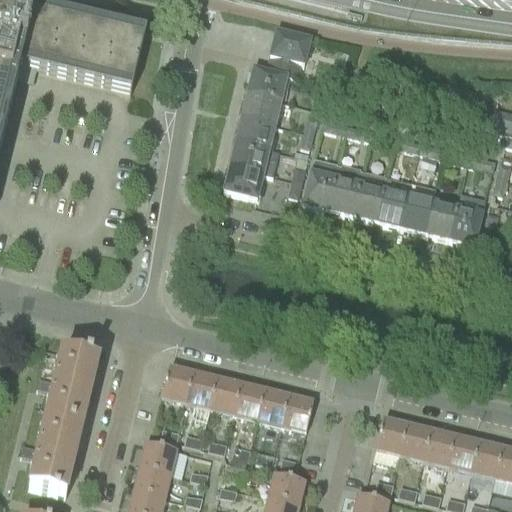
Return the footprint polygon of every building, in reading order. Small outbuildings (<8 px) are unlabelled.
[(0,16),(0,124),(14,66),(128,94),(127,101),(129,101),(143,41),(142,40),(140,46),(33,20),(34,15),(32,14),(27,35),(5,30),(8,19),(0,16)] [(274,38),(265,78),(285,83),(285,84),(296,87),(299,74),(302,74),(309,47),(274,38)] [(251,76),(246,100),(280,108),(285,85),(295,87),(296,87),(285,84),(285,83),(265,78),(265,79),(251,76)] [(307,105),(316,107),(320,93),(311,91),(307,105)] [(246,100),(240,124),(274,132),(280,108),(246,100)] [(475,117),(472,130),(488,134),(491,121),(475,117)] [(506,137),(511,138),(511,121),(492,117),(491,121),(488,134),(496,136),(495,139),(505,142),(506,137)] [(240,124),(234,148),(268,156),(274,132),(240,124)] [(304,125),(301,140),(311,142),(315,128),(304,125)] [(320,128),(318,137),(334,141),(336,132),(320,128)] [(343,143),(367,149),(370,140),(345,134),(343,143)] [(511,154),(511,150),(511,138),(506,137),(505,142),(502,152),(511,154)] [(301,140),(297,155),(308,157),(311,142),(301,140)] [(367,149),(392,155),(394,145),(370,140),(367,149)] [(392,155),(416,160),(419,151),(394,145),(392,155)] [(234,148),(228,173),(262,181),(271,183),(277,160),(267,158),(268,156),(234,148)] [(416,160),(441,166),(443,157),(419,151),(416,160)] [(441,166),(465,172),(467,163),(443,157),(441,166)] [(468,163),(465,172),(478,175),(480,166),(468,163)] [(300,211),(325,217),(333,184),(335,174),(336,172),(311,166),(300,211)] [(498,172),(494,187),(505,189),(509,175),(498,172)] [(262,181),(228,173),(222,199),(255,207),(262,181)] [(293,173),(289,188),(299,190),(303,175),(293,173)] [(333,184),(325,217),(349,223),(358,190),(360,179),(335,174),(333,184)] [(358,190),(349,223),(374,229),(384,185),(360,179),(358,190)] [(384,185),(374,229),(398,235),(406,201),(409,191),(384,185)] [(494,187),(491,201),(502,204),(505,189),(494,187)] [(299,190),(289,188),(286,201),(296,203),(299,190)] [(398,235),(423,241),(431,207),(406,201),(398,235)] [(455,213),(447,247),(472,253),(477,234),(480,219),(483,208),(458,202),(455,213)] [(423,241),(447,247),(455,213),(431,207),(423,241)] [(486,220),(482,235),(491,237),(495,222),(486,220)] [(491,237),(482,235),(479,248),(488,250),(491,237)] [(37,386),(34,396),(50,400),(43,428),(80,437),(97,369),(88,367),(89,366),(84,365),(83,365),(59,360),(59,362),(53,387),(52,389),(37,386)] [(160,405),(184,411),(191,381),(167,376),(160,405)] [(184,411),(207,417),(214,387),(191,381),(184,411)] [(207,417),(232,423),(239,393),(214,387),(207,417)] [(232,423),(255,428),(262,398),(239,393),(232,423)] [(255,428),(280,434),(287,404),(262,398),(255,428)] [(287,404),(280,434),(303,440),(310,410),(287,404)] [(395,473),(398,462),(405,433),(380,427),(371,467),(395,473)] [(80,437),(43,428),(36,456),(21,452),(18,463),(33,467),(26,496),(50,502),(50,503),(55,504),(56,503),(64,505),(80,437)] [(398,462),(422,468),(429,438),(405,433),(398,462)] [(157,446),(174,450),(177,439),(160,435),(157,446)] [(422,468),(446,474),(453,444),(429,438),(422,468)] [(184,442),(182,453),(198,457),(201,446),(184,442)] [(446,474),(469,479),(476,450),(453,444),(446,474)] [(208,448),(206,458),(222,462),(224,452),(208,448)] [(469,479),(493,485),(500,456),(476,450),(469,479)] [(144,451),(139,475),(168,482),(174,458),(144,451)] [(232,453),(229,464),(246,468),(248,457),(232,453)] [(511,458),(500,456),(493,485),(511,489),(511,458)] [(256,459),(253,470),(269,473),(272,463),(256,459)] [(278,475),(294,478),(296,468),(280,465),(278,475)] [(222,481),(237,485),(239,475),(224,471),(222,481)] [(139,475),(133,498),(162,505),(168,482),(139,475)] [(190,479),(188,488),(204,492),(206,481),(190,479)] [(273,482),(267,506),(293,511),(296,511),(302,489),(273,482)] [(372,498),(388,501),(390,492),(374,488),(372,498)] [(219,494),(216,505),(233,507),(235,498),(219,494)] [(398,494),(396,504),(412,508),(415,498),(398,494)] [(133,498),(129,511),(160,511),(162,505),(133,498)] [(423,500),(420,510),(429,511),(436,511),(439,503),(423,500)] [(184,502),(182,511),(185,511),(198,511),(200,505),(184,502)] [(355,503),(353,511),(384,511),(385,510),(355,503)]
